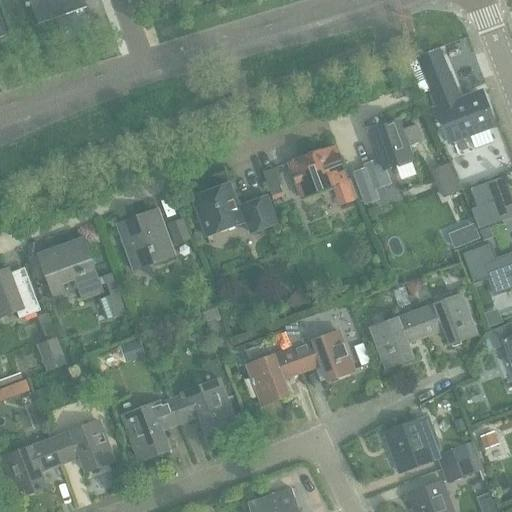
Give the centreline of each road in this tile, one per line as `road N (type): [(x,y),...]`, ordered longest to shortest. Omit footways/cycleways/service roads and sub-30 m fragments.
road 1 (residential): [(127,511),(304,445),(325,456),(352,511)]
road 2 (tertiary): [(145,70),(392,0)]
road 3 (tertiary): [(0,124),(145,70)]
